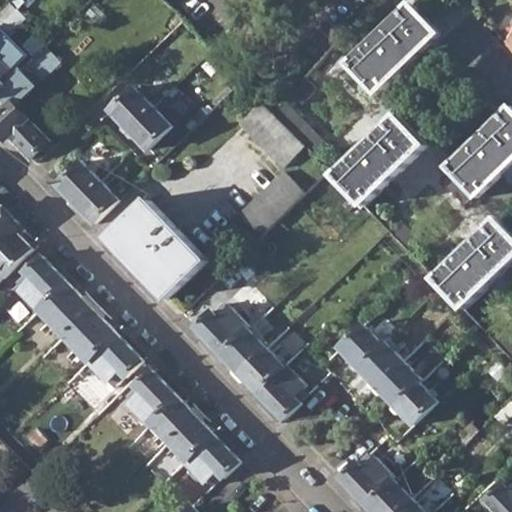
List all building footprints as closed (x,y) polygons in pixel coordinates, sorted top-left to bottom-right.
[(351,67),(381,96),(442,36),(413,6),(351,67)] [(0,20),(0,30),(2,32),(18,17),(20,14),(14,7),(0,20)] [(27,26),(18,17),(2,32),(0,33),(0,94),(5,89),(1,85),(15,70),(25,61),(8,44),(27,26)] [(33,61),(41,71),(49,63),(41,54),(33,61)] [(20,75),(15,70),(1,85),(5,89),(20,75)] [(291,95),(302,106),(317,89),(306,79),(291,95)] [(114,113),(133,131),(157,108),(139,89),(114,113)] [(49,145),(0,94),(0,135),(9,144),(13,140),(34,161),(49,145)] [(241,124),(286,170),(307,147),(275,114),(264,103),(241,124)] [(307,147),(319,160),(330,149),(284,103),(275,114),(307,147)] [(133,131),(151,151),(176,127),(157,108),(133,131)] [(445,184),(465,205),(475,196),(479,200),(511,167),(511,111),(451,170),(454,174),(445,184)] [(338,179),(368,209),(430,149),(400,118),(338,179)] [(59,189),(78,208),(105,183),(86,164),(59,189)] [(242,218),(263,239),(308,196),(287,174),(242,218)] [(78,208),(97,228),(123,203),(105,183),(78,208)] [(112,242),(171,303),(210,265),(151,203),(112,242)] [(0,288),(36,255),(21,240),(27,235),(0,207),(0,288)] [(436,280),(467,311),(511,266),(511,232),(498,219),(436,280)] [(393,235),(407,250),(418,239),(403,225),(393,235)] [(23,295),(43,316),(72,288),(44,260),(26,276),(34,284),(23,295)] [(43,316),(67,340),(96,313),(72,288),(43,316)] [(199,332),(225,359),(252,332),(254,330),(235,310),(223,322),(216,315),(199,332)] [(67,340),(91,366),(120,338),(96,313),(67,340)] [(362,369),(387,346),(369,327),(345,350),(362,369)] [(495,340),(511,356),(511,334),(507,329),(495,340)] [(270,351),(252,332),(225,359),(243,377),(270,351)] [(91,366),(111,386),(122,374),(129,381),(147,365),(120,338),(91,366)] [(362,369),(381,388),(407,363),(389,344),(387,346),(362,369)] [(261,396),(288,370),(270,351),(243,377),(261,396)] [(381,388),(399,408),(424,384),(426,382),(407,363),(381,388)] [(261,396),(288,424),(306,406),(298,399),(310,387),(290,367),(288,370),(261,396)] [(132,408),(152,429),(154,428),(182,401),(154,373),(137,390),(144,397),(132,408)] [(442,404),(424,384),(399,408),(418,427),(442,404)] [(182,401),(154,428),(173,447),(200,420),(182,401)] [(173,447),(189,464),(217,437),(200,420),(173,447)] [(188,466),(207,486),(219,475),(226,482),(243,465),(217,437),(189,464),(188,466)] [(344,481),(370,508),(397,482),(399,480),(380,460),(368,471),(361,464),(344,481)] [(403,511),(415,500),(397,482),(370,508),(373,511),(403,511)] [(268,484),(246,505),(252,511),(273,511),(285,501),(268,484)] [(511,511),(511,487),(509,485),(492,502),(501,511),(511,511)] [(426,511),(415,500),(403,511),(426,511)]
